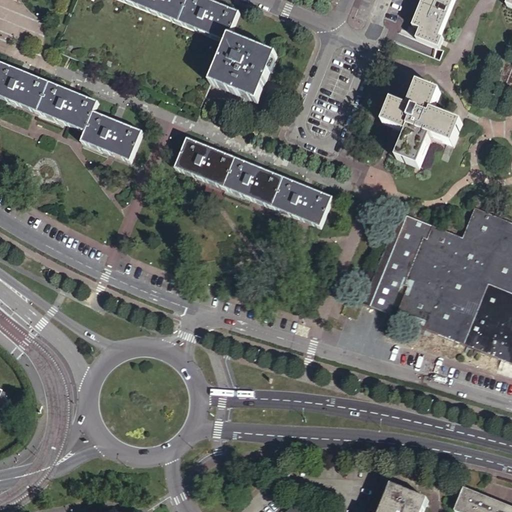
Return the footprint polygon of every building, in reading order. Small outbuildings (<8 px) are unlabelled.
[(122,0),(231,44),(213,86),(260,104),(280,57),(234,38),(244,15),(206,0),(122,0)] [(423,31),(419,42),(443,51),(447,40),(443,38),(458,0),(427,0),(416,28),(423,31)] [(4,64),(0,74),(0,97),(90,134),(86,144),(134,163),(146,134),(98,114),(102,104),(4,64)] [(394,102),(383,127),(408,137),(398,160),(422,170),(433,140),(455,149),(465,126),(436,114),(444,95),(420,85),(411,109),(394,102)] [(191,141),(178,171),(324,230),(336,201),(191,141)] [(511,223),(477,210),(465,241),(435,229),(413,283),(446,297),(432,333),(511,366),(511,223)] [(446,297),(413,283),(398,319),(432,333),(446,297)] [(0,422),(11,395),(0,390),(0,422)] [(424,511),(428,505),(390,490),(381,511),(424,511)] [(511,511),(463,492),(455,511),(511,511)]
